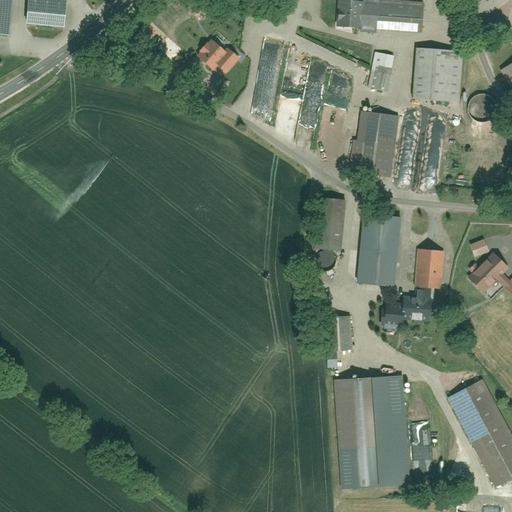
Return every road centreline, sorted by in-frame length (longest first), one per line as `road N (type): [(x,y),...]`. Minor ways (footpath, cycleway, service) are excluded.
road 1 (unclassified): [(58,57),(163,80),(401,203),(511,211)]
road 2 (unclassified): [(511,127),(502,118),(468,0)]
